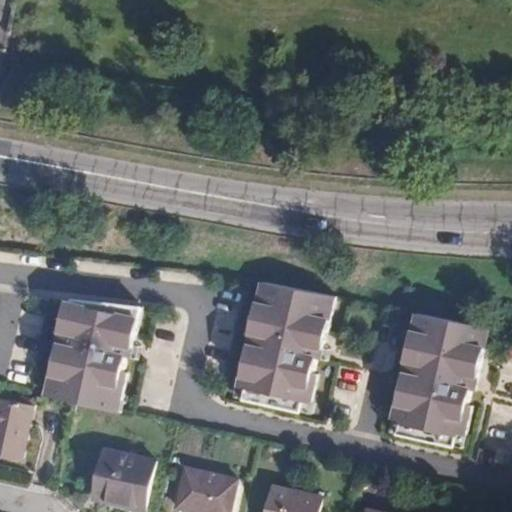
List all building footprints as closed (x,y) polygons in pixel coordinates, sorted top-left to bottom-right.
[(257,279),(238,396),(314,408),(334,292),(257,279)] [(57,337),(46,393),(122,409),(130,373),(120,371),(124,351),(132,353),(141,314),(63,298),(55,334),(72,338),(71,340),(57,337)] [(467,446),(488,324),(412,312),(392,433),(467,446)] [(332,398),(356,405),(365,371),(341,364),(332,398)] [(511,401),(495,397),(482,456),(511,463),(511,401)] [(0,457),(24,463),(36,406),(0,398),(0,457)] [(149,511),(159,462),(108,451),(97,500),(113,503),(112,507),(138,511),(149,511)] [(232,511),(240,477),(187,466),(179,506),(208,511),(232,511)] [(319,511),(323,495),(275,484),(269,511),(319,511)]
